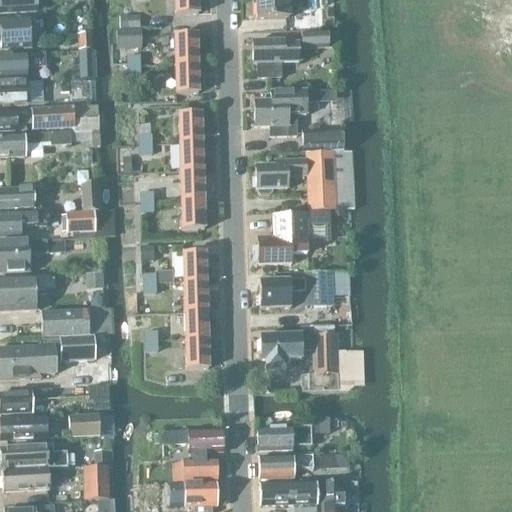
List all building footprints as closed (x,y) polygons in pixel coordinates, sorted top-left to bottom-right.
[(0,0),(0,16),(36,14),(35,0),(0,0)] [(196,0),(174,0),(175,17),(197,16),(196,0)] [(303,0),(255,0),(256,21),(288,20),(287,2),(292,2),(292,6),(304,6),(303,0)] [(140,31),(139,17),(118,18),(119,32),(140,31)] [(0,45),(0,52),(29,50),(28,20),(0,21),(0,45)] [(119,32),(116,32),(117,51),(141,50),(140,31),(119,32)] [(327,35),(301,36),(301,51),(328,50),(327,35)] [(91,52),(90,36),(78,36),(78,52),(91,52)] [(174,38),(175,67),(197,66),(196,37),(174,38)] [(282,43),(252,44),(252,67),(256,67),(257,80),(280,80),(280,66),(297,65),(296,46),(282,47),(282,43)] [(41,55),(33,56),(0,57),(0,79),(25,78),(25,70),(29,70),(29,69),(42,68),(41,55)] [(127,58),(127,68),(139,68),(139,58),(127,58)] [(197,66),(175,67),(175,96),(198,96),(197,66)] [(139,68),(127,68),(127,78),(139,78),(139,68)] [(95,73),(80,73),(80,82),(95,81),(95,73)] [(0,85),(0,106),(14,106),(14,109),(27,109),(25,84),(0,85)] [(270,103),(253,104),(254,130),(269,130),(269,140),(296,139),(295,118),(306,118),(306,105),(318,105),(318,93),(270,94),(270,103)] [(72,111),(0,114),(0,134),(16,134),(15,124),(31,123),(32,133),(73,131),(72,111)] [(178,117),(179,146),(201,145),(200,116),(178,117)] [(0,160),(24,160),(23,148),(49,146),(49,149),(70,148),(69,134),(22,137),(0,138),(0,160)] [(342,154),(342,134),(302,135),(302,155),(342,154)] [(138,138),(139,148),(151,147),(151,138),(138,138)] [(179,146),(180,174),(202,174),(201,145),(179,146)] [(151,147),(139,148),(139,157),(151,157),(151,147)] [(308,214),(334,212),(335,212),(333,154),(306,156),(308,214)] [(306,179),(305,161),(275,163),(275,168),(255,169),(256,193),(257,193),(258,196),(259,197),(270,197),(272,195),(272,192),(286,192),(286,179),(306,179)] [(77,175),(78,187),(87,186),(87,174),(77,175)] [(180,174),(180,203),(203,202),(202,174),(180,174)] [(97,188),(80,188),(81,214),(98,213),(97,188)] [(0,192),(0,214),(40,212),(38,190),(0,192)] [(140,195),(140,205),(152,204),(152,195),(140,195)] [(203,202),(180,203),(181,232),(204,231),(203,202)] [(152,204),(140,205),(141,215),(153,214),(152,204)] [(93,214),(65,215),(66,235),(94,234),(93,214)] [(24,226),(24,229),(46,229),(45,217),(0,218),(0,240),(20,240),(20,226),(24,226)] [(274,243),(257,243),(258,267),(291,266),(291,256),(306,256),(306,242),(305,227),(305,218),(273,219),(274,243)] [(0,276),(29,275),(28,257),(47,257),(46,243),(0,244),(0,276)] [(182,256),(183,285),(205,285),(204,255),(182,256)] [(85,296),(102,295),(101,274),(84,275),(85,296)] [(303,274),(303,277),(305,309),(333,309),(332,274),(303,274)] [(142,277),(143,287),(155,286),(154,277),(142,277)] [(0,314),(35,313),(35,292),(53,291),(53,281),(48,281),(48,279),(0,280),(0,314)] [(258,283),(259,311),(290,310),(289,295),(303,294),(303,283),(289,283),(289,282),(258,283)] [(183,285),(184,314),(206,313),(205,285),(183,285)] [(155,286),(143,287),(143,296),(155,296),(155,286)] [(92,328),(109,329),(110,311),(93,311),(92,328)] [(88,338),(87,313),(40,315),(41,340),(74,339),(88,338)] [(184,314),(184,343),(207,342),(206,313),(184,314)] [(300,338),(300,341),(312,341),(312,353),(313,377),(300,377),(301,394),(348,393),(354,388),(353,376),(337,376),(336,336),(333,336),(333,328),(305,329),(305,330),(299,330),(299,338),(300,338)] [(144,335),(145,344),(156,344),(156,334),(144,335)] [(299,338),(260,339),(261,363),(265,363),(265,372),(286,372),(286,362),(301,362),(300,353),(312,353),(312,341),(300,341),(300,338),(299,338)] [(39,349),(0,350),(0,382),(40,381),(40,377),(54,376),(54,366),(61,365),(61,364),(93,362),(92,340),(38,342),(39,349)] [(207,342),(184,343),(185,372),(208,371),(207,342)] [(156,344),(145,344),(145,354),(157,354),(156,344)] [(108,388),(87,390),(88,399),(108,397),(108,388)] [(30,403),(46,402),(46,392),(30,393),(30,394),(0,395),(0,417),(31,416),(30,403)] [(68,419),(69,440),(99,439),(98,418),(68,419)] [(0,443),(46,441),(45,419),(0,421),(0,443)] [(292,448),(310,447),(309,431),(291,431),(257,432),(258,454),(292,453),(292,448)] [(221,433),(162,435),(162,447),(188,446),(188,456),(191,456),(191,462),(205,462),(205,456),(222,455),(221,433)] [(0,451),(0,458),(1,473),(65,469),(64,456),(34,458),(34,449),(0,451)] [(301,472),(312,472),(312,458),(258,460),(259,482),(293,481),(292,470),(301,470),(301,472)] [(181,463),(182,485),(217,483),(216,461),(205,462),(191,462),(181,463)] [(83,470),(84,502),(108,501),(107,469),(83,470)] [(1,475),(2,495),(47,492),(46,472),(1,475)] [(320,485),(321,511),(343,511),(343,484),(320,485)] [(174,503),(173,511),(184,511),(185,510),(216,509),(215,499),(217,496),(217,491),(215,489),(215,485),(184,486),(184,503),(174,503)] [(259,486),(259,509),(316,507),(315,485),(259,486)]
